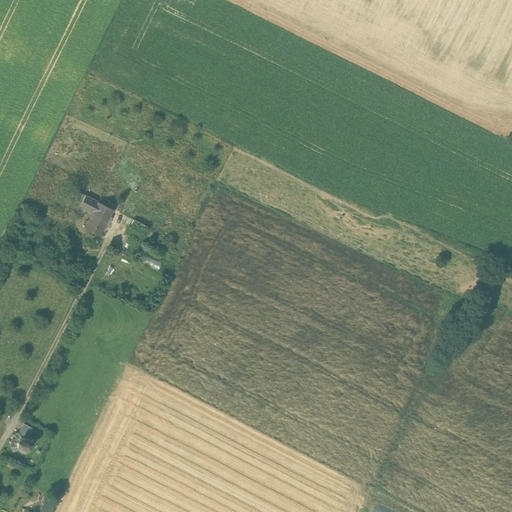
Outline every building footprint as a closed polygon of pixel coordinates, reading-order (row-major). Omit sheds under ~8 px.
[(92,214),(98,202),(80,193),(74,204),(79,207),(86,211),(92,214)] [(113,210),(98,202),(92,214),(84,229),(99,236),(102,230),(110,216),(113,210)] [(86,211),(79,207),(76,213),(84,216),(86,211)] [(113,217),(110,216),(102,230),(105,232),(113,217)] [(148,227),(133,219),(130,226),(145,233),(148,227)] [(130,236),(125,247),(134,251),(139,240),(130,236)] [(133,251),(120,245),(117,252),(130,258),(133,251)] [(161,263),(140,252),(136,260),(158,271),(161,263)] [(32,428),(23,424),(19,431),(20,432),(26,435),(28,436),(32,428)] [(10,442),(10,447),(11,447),(12,449),(14,452),(18,450),(17,448),(16,447),(16,445),(16,444),(17,442),(17,441),(18,439),(19,438),(21,437),(22,437),(24,437),(25,437),(26,435),(20,432),(18,433),(17,432),(14,435),(12,438),(10,442)] [(31,448),(32,444),(31,441),(30,439),(27,437),(25,437),(24,437),(22,437),(21,437),(19,438),(18,439),(17,442),(16,445),(17,448),(18,450),(19,450),(21,452),(24,453),(27,452),(30,450),(31,448)] [(44,503),(39,511),(50,511),(53,507),(44,503)]
